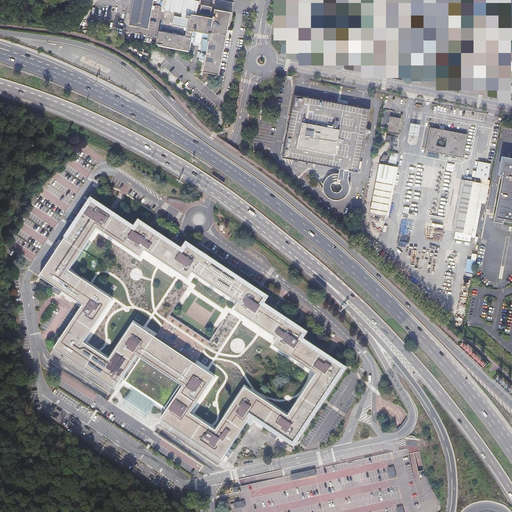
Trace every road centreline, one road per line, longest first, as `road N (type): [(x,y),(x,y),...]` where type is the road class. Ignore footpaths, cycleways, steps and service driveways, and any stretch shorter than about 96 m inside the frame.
road 1 (trunk): [(511,450),(381,295),(290,216),(180,137),(9,55)]
road 2 (primary): [(511,405),(349,247),(197,134),(127,66),(67,41),(0,32)]
road 3 (unclassified): [(210,480),(182,483),(48,394),(25,284),(99,174),(115,173),(189,222)]
road 4 (trunk): [(0,85),(171,159),(309,264)]
road 5 (trunk): [(309,264),(384,330),(511,493)]
road 6 (secondary): [(271,62),(511,109)]
road 7 (unclassified): [(206,227),(336,326),(367,358),(372,380)]
road 8 (trunk): [(363,324),(414,383),(447,440),(452,511)]
road 9 (unknown): [(299,119),(295,148),(348,160),(356,118),(302,107)]
road 10 (trunk): [(363,324),(411,409),(407,427),(384,438)]
road 11 (unclassified): [(344,450),(210,480)]
road 12 (unclassified): [(205,210),(249,82)]
